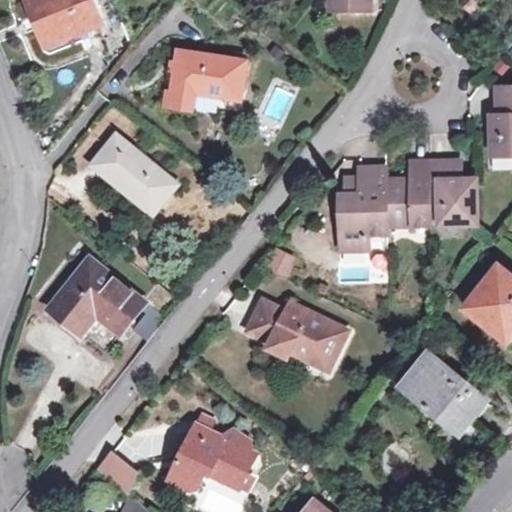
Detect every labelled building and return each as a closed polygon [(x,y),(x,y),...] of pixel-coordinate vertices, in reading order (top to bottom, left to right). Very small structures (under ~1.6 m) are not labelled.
[(29,0),(47,45),(100,22),(91,0),(29,0)] [(329,0),(330,10),(371,10),(370,0),(329,0)] [(181,49),(173,92),(170,106),(194,110),(198,93),(241,100),(247,60),(181,49)] [(511,155),(511,86),(499,87),(498,114),(490,114),(491,156),(511,155)] [(163,105),(170,106),(173,92),(166,90),(163,105)] [(93,165),(153,214),(178,184),(117,135),(93,165)] [(361,195),(345,195),(342,194),(342,249),(369,249),(369,233),(387,232),(387,225),(431,225),(430,194),(441,194),(442,224),(478,224),(477,178),(462,178),(462,160),(412,160),(411,178),(386,179),(386,167),(361,168),(361,175),(361,195)] [(361,195),(361,175),(345,175),(345,195),(361,195)] [(279,250),(270,268),(284,275),(293,257),(279,250)] [(51,310),(81,334),(97,315),(120,333),(146,302),(92,260),(51,310)] [(466,308),(511,344),(511,274),(501,266),(466,308)] [(310,310),(306,319),(288,311),(264,299),(249,330),(273,341),(270,347),(289,356),(292,350),(330,369),(349,329),(310,310)] [(288,311),(306,319),(310,310),(292,302),(288,311)] [(401,386),(462,434),(489,402),(458,377),(460,376),(430,351),(401,386)] [(204,414),(199,425),(209,430),(215,419),(204,414)] [(199,425),(197,425),(180,459),(170,479),(192,490),(199,487),(207,472),(241,489),(241,488),(246,478),(258,454),(251,451),(250,442),(234,429),(223,437),(209,430),(199,425)] [(110,453),(97,469),(128,494),(136,474),(110,453)] [(253,482),(246,478),(241,488),(249,492),(253,482)] [(132,497),(125,511),(150,511),(132,497)] [(304,511),(329,511),(314,500),(304,511)]
